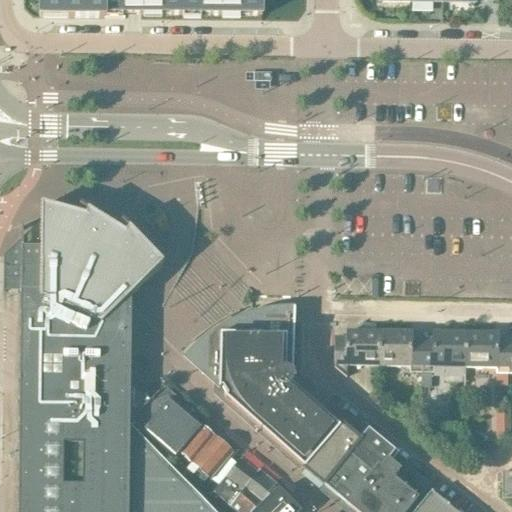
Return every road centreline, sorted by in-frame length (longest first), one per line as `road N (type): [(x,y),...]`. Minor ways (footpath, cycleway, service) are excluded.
road 1 (residential): [(12,38),(322,44)]
road 2 (residential): [(492,511),(324,377),(313,362),(314,309)]
road 3 (tertiary): [(242,151),(173,128),(0,125)]
road 4 (tertiary): [(0,151),(242,151)]
road 5 (residential): [(314,309),(511,311)]
road 6 (tertiary): [(511,179),(463,161),(319,153)]
road 7 (residential): [(322,44),(511,48)]
road 8 (residential): [(314,309),(319,153)]
